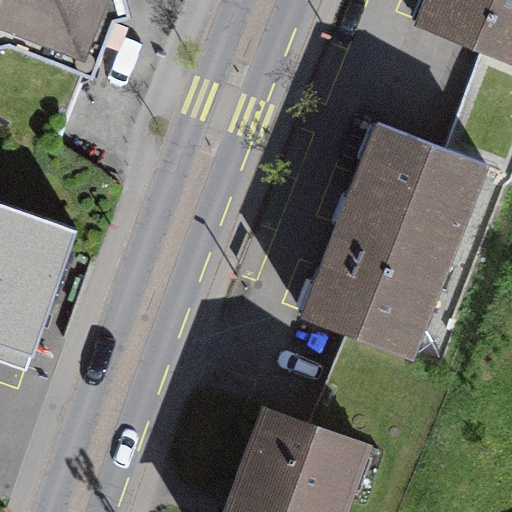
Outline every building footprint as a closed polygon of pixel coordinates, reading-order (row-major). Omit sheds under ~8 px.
[(121,0),(0,0),(0,46),(10,44),(93,76),(121,0)] [(511,0),(428,0),(420,21),(482,48),(463,99),(511,118),(511,0)] [(445,149),(379,124),(305,313),(348,330),(410,355),(483,165),(500,171),(511,138),(511,118),(463,99),(445,149)] [(0,340),(31,351),(73,228),(0,202),(0,340)] [(308,423),(270,409),(235,503),(231,502),(227,511),(336,511),(362,443),(369,446),(410,355),(348,330),(308,423)]
